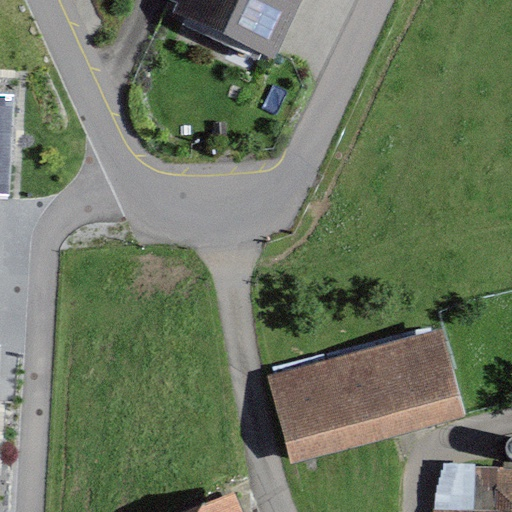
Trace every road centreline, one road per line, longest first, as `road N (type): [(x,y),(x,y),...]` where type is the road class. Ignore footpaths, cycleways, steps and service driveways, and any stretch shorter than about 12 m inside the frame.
road 1 (residential): [(47,0),(127,176),(175,214),(222,219)]
road 2 (residential): [(222,219),(249,404),(289,511)]
road 3 (residential): [(222,219),(272,202),(305,160),(382,0)]
